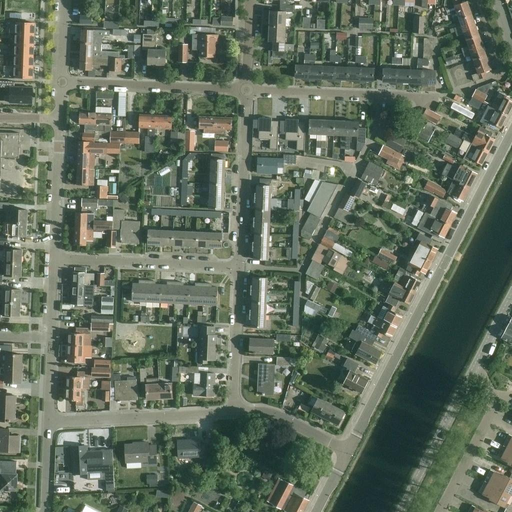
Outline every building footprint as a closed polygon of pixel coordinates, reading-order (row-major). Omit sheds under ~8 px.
[(446,12),(455,9),(458,19),(472,15),(467,1),(460,3),(458,0),(453,0),(452,1),(452,0),(445,0),(444,6),(446,12)] [(270,11),(269,26),(285,26),(286,11),(294,12),(294,5),(287,5),(287,6),(280,5),(280,11),(270,11)] [(91,23),(92,16),(86,15),(80,15),(79,23),(91,23)] [(456,32),(475,25),(472,15),(458,19),(461,26),(454,28),(456,32)] [(425,33),(425,16),(415,16),(415,33),(425,33)] [(220,18),(220,26),(232,27),(232,17),(221,17),(220,18)] [(213,18),(212,26),(220,26),(220,18),(213,18)] [(359,29),(373,30),(374,19),(360,18),(359,29)] [(317,24),(316,29),(324,30),(325,24),(325,21),(317,21),(317,24)] [(9,34),(34,35),(34,28),(35,25),(34,25),(34,24),(10,23),(9,34)] [(466,40),(479,35),(475,25),(456,32),(457,36),(464,34),(466,40)] [(284,44),(284,42),(285,26),(269,26),(269,41),(273,41),(273,50),(284,51),(284,50),(293,51),(293,44),(284,44)] [(196,34),(192,34),(192,50),(199,50),(199,57),(215,57),(215,44),(217,44),(218,34),(215,34),(215,29),(196,28),(196,34)] [(82,29),(81,43),(101,43),(102,35),(109,36),(109,30),(82,29)] [(15,45),(34,46),(34,45),(34,41),(34,35),(9,34),(15,35),(15,45)] [(165,65),(165,50),(156,49),(156,35),(143,34),(142,50),(148,50),(148,64),(165,65)] [(463,53),(482,46),(479,35),(466,40),(468,46),(461,48),(463,53)] [(434,56),(440,54),(434,38),(428,41),(434,56)] [(81,43),(80,56),(92,56),(92,57),(121,58),(118,58),(119,52),(101,51),(101,43),(81,43)] [(187,62),(187,45),(178,44),(178,62),(187,62)] [(15,56),(33,56),(34,50),(34,46),(15,45),(15,56)] [(473,61),(486,57),(482,46),(463,53),(464,57),(471,54),(473,61)] [(14,66),(33,67),(33,66),(33,63),(33,56),(15,56),(15,62),(10,62),(10,66),(14,66)] [(92,56),(80,56),(80,70),(89,70),(91,70),(92,65),(110,65),(109,71),(121,71),(121,58),(92,57),(92,56)] [(447,65),(455,63),(453,57),(445,59),(447,65)] [(486,57),(473,61),(477,73),(471,75),(473,81),(486,77),(484,72),(491,70),(486,57)] [(309,80),(310,60),(304,60),(304,66),(296,65),(295,78),(302,78),(302,80),(309,80)] [(315,61),(310,60),(309,80),(314,81),(315,78),(322,79),(322,66),(315,66),(315,61)] [(410,70),(409,82),(416,82),(415,85),(422,85),(423,70),(423,65),(422,65),(417,65),(416,70),(410,70)] [(423,70),(422,85),(428,85),(428,83),(435,83),(435,71),(428,71),(429,65),(428,65),(423,65),(423,70)] [(33,67),(14,66),(14,73),(9,72),(9,77),(14,77),(14,78),(33,78),(33,77),(33,74),(33,67)] [(322,66),(322,79),(328,79),(328,81),(335,81),(335,67),(322,66)] [(335,67),(335,81),(340,82),(340,79),(347,80),(348,68),(335,67)] [(348,68),(347,80),(354,80),(354,82),(360,82),(360,68),(348,68)] [(360,68),(360,82),(366,83),(366,80),(373,81),(373,69),(360,68)] [(397,84),(397,69),(383,69),(383,81),(390,81),(390,84),(397,84)] [(397,69),(397,84),(402,85),(402,82),(409,82),(410,70),(397,69)] [(10,88),(10,103),(32,104),(32,88),(10,87),(10,88)] [(476,90),(472,97),(473,97),(482,102),(483,103),(487,96),(476,90)] [(499,93),(491,107),(507,116),(511,106),(511,102),(506,99),(508,97),(499,93)] [(473,97),(469,104),(478,109),(482,102),(473,97)] [(96,113),(95,135),(99,135),(99,131),(105,131),(105,125),(112,125),(112,108),(96,107),(96,113)] [(501,128),(507,116),(491,107),(488,113),(490,114),(489,117),(490,118),(488,122),(501,128)] [(421,118),(435,125),(440,116),(426,109),(421,118)] [(79,112),(79,124),(85,124),(84,133),(83,133),(83,141),(95,141),(95,135),(96,113),(79,112)] [(155,137),(155,133),(155,115),(139,115),(138,128),(148,128),(147,137),(154,137),(155,137)] [(172,116),(155,115),(155,133),(157,134),(157,129),(171,129),(172,116)] [(203,133),(215,133),(215,117),(199,117),(199,128),(203,128),(203,133)] [(225,129),(231,129),(231,118),(215,117),(215,133),(225,134),(225,129)] [(259,129),(258,140),(270,140),(269,150),(277,150),(278,127),(271,126),(271,119),(259,118),(259,120),(259,129)] [(286,119),(285,141),(297,141),(296,151),(304,151),(305,128),(298,127),(298,120),(286,119)] [(316,148),(321,148),(322,121),(309,120),(309,134),(317,134),(316,148)] [(325,135),(333,135),(334,121),(322,121),(321,148),(325,148),(325,135)] [(341,135),(340,149),(345,149),(346,122),(334,121),(333,135),(341,135)] [(346,122),(345,149),(349,149),(349,136),(357,136),(357,143),(365,143),(366,128),(358,128),(358,122),(346,122)] [(423,127),(418,135),(428,140),(432,132),(423,127)] [(457,128),(454,134),(464,140),(471,144),(488,152),(495,140),(490,137),(492,133),(480,127),(476,136),(475,137),(457,128)] [(110,131),(110,142),(125,143),(125,132),(110,131)] [(0,157),(1,157),(1,158),(19,159),(20,133),(0,132),(0,157)] [(125,132),(125,143),(138,144),(139,132),(125,132)] [(184,143),(185,132),(171,132),(171,142),(184,143)] [(194,132),(186,132),(185,150),(194,150),(194,132)] [(385,145),(400,153),(407,141),(391,133),(385,145)] [(458,149),(462,140),(450,133),(445,142),(458,149)] [(145,137),(144,153),(153,153),(154,137),(147,137),(145,137)] [(79,141),(77,168),(94,169),(95,153),(106,154),(106,153),(106,143),(106,142),(95,142),(79,141)] [(120,143),(106,143),(106,153),(120,153),(120,143)] [(227,143),(215,143),(215,151),(227,151),(227,143)] [(385,145),(383,144),(378,154),(397,164),(402,154),(400,153),(385,145)] [(471,144),(464,158),(470,162),(471,159),(482,165),(488,152),(471,144)] [(435,148),(432,154),(439,158),(442,152),(435,148)] [(258,158),(257,173),(277,174),(277,167),(283,168),(283,164),(296,164),(296,155),(283,154),(283,159),(258,158)] [(444,155),(443,159),(452,164),(454,160),(444,155)] [(210,171),(224,172),(225,159),(211,159),(210,171)] [(383,169),(369,162),(364,173),(378,180),(383,169)] [(447,164),(442,175),(453,180),(459,184),(469,189),(477,174),(461,165),(458,169),(447,164)] [(94,169),(77,168),(77,185),(93,186),(94,169)] [(210,184),(224,184),(224,172),(210,171),(210,184)] [(256,197),(271,198),(271,186),(270,186),(270,179),(260,179),(259,186),(256,186),(256,197)] [(366,184),(357,179),(350,193),(359,198),(366,184)] [(428,180),(424,188),(442,198),(446,191),(440,187),(428,180)] [(452,188),(449,194),(463,201),(469,189),(459,184),(453,180),(449,187),(452,188)] [(322,182),(319,188),(332,195),(337,185),(322,182)] [(209,196),(223,197),(224,184),(210,184),(209,196)] [(107,196),(107,186),(97,186),(97,198),(106,199),(107,196)] [(332,195),(319,188),(316,194),(329,200),(332,195)] [(123,194),(119,199),(124,204),(128,199),(123,194)] [(329,200),(316,194),(313,199),(326,206),(329,200)] [(355,198),(346,194),(339,206),(348,211),(355,198)] [(432,195),(427,204),(434,207),(430,215),(432,216),(436,218),(440,220),(450,225),(457,213),(451,210),(453,206),(432,195)] [(223,197),(209,196),(209,208),(223,209),(223,197)] [(271,198),(256,197),(255,210),(270,210),(271,198)] [(326,206),(313,199),(310,205),(323,212),(326,206)] [(323,212),(310,205),(307,211),(320,218),(323,212)] [(113,222),(113,229),(121,229),(121,238),(120,238),(120,240),(122,240),(122,243),(139,244),(140,222),(125,221),(125,210),(113,209),(113,222)] [(11,210),(11,222),(27,223),(27,210),(11,210)] [(255,222),(270,222),(270,210),(255,210),(255,222)] [(415,225),(420,217),(408,210),(403,219),(415,225)] [(76,212),(75,229),(91,229),(93,229),(113,230),(113,229),(113,222),(93,221),(94,214),(87,214),(87,213),(76,212)] [(423,216),(417,227),(428,233),(436,237),(438,234),(444,238),(450,225),(440,220),(436,218),(432,216),(430,215),(425,212),(423,216)] [(308,219),(318,225),(321,219),(310,214),(308,219)] [(318,225),(308,219),(305,225),(315,230),(318,225)] [(26,237),(27,223),(11,222),(10,236),(26,237)] [(254,234),(269,234),(270,222),(255,222),(254,234)] [(315,230),(305,225),(302,230),(312,235),(315,230)] [(91,229),(75,229),(74,245),(86,245),(86,240),(93,240),(93,229),(91,229)] [(160,245),(161,230),(148,229),(148,245),(160,245)] [(115,246),(116,230),(108,230),(107,246),(115,246)] [(161,230),(160,245),(172,246),(173,231),(161,230)] [(312,235),(302,230),(301,231),(301,236),(309,241),(312,235)] [(185,246),(185,231),(173,231),(172,246),(185,246)] [(185,231),(185,246),(197,247),(198,232),(185,231)] [(210,247),(210,232),(198,232),(197,247),(210,247)] [(210,232),(210,247),(222,248),(223,233),(210,232)] [(417,238),(411,250),(415,252),(432,261),(438,249),(429,244),(432,240),(420,233),(417,238)] [(269,234),(254,234),(254,246),(269,247),(269,234)] [(323,238),(321,243),(349,259),(352,253),(323,238)] [(269,247),(254,246),(253,259),(268,260),(269,247)] [(6,249),(5,262),(21,262),(22,250),(6,249)] [(329,249),(322,261),(335,268),(341,255),(329,249)] [(394,262),(397,257),(381,249),(379,254),(394,262)] [(409,265),(406,269),(420,277),(422,272),(426,273),(432,261),(415,252),(409,265)] [(386,269),(389,263),(375,256),(372,262),(386,269)] [(306,274),(317,280),(324,266),(313,260),(306,274)] [(351,260),(350,262),(365,269),(364,272),(369,275),(372,270),(351,260)] [(21,262),(5,262),(0,262),(0,268),(5,269),(5,275),(21,276),(21,262)] [(73,284),(90,285),(90,279),(94,280),(95,273),(86,273),(85,273),(85,272),(74,272),(73,284)] [(401,283),(400,285),(416,293),(421,282),(406,274),(401,283)] [(252,290),(267,290),(267,278),(253,278),(252,290)] [(132,301),(146,302),(147,280),(141,280),(140,284),(132,283),(132,301)] [(147,280),(146,302),(160,303),(161,285),(153,284),(153,280),(147,280)] [(161,285),(160,303),(174,303),(175,282),(169,281),(168,285),(161,285)] [(329,281),(325,289),(334,293),(338,286),(329,281)] [(174,303),(188,304),(189,286),(181,286),(181,282),(175,282),(174,303)] [(189,286),(188,304),(202,305),(203,283),(197,282),(197,286),(189,286)] [(390,294),(387,298),(395,302),(398,298),(410,304),(416,293),(400,285),(395,282),(390,291),(390,294)] [(203,283),(202,305),(216,305),(217,287),(209,287),(210,283),(203,283)] [(94,285),(90,285),(73,284),(73,296),(72,296),(72,304),(83,304),(84,296),(89,296),(89,298),(94,298),(94,285)] [(308,297),(314,300),(319,289),(313,286),(308,297)] [(4,289),(4,302),(20,303),(21,290),(4,289)] [(252,290),(252,302),(266,303),(267,290),(252,290)] [(102,297),(101,313),(114,314),(114,297),(102,297)] [(392,305),(394,301),(395,302),(387,298),(385,302),(389,304),(387,308),(383,306),(378,317),(384,320),(397,327),(402,316),(394,312),(396,308),(392,305)] [(20,316),(20,303),(4,302),(0,302),(0,320),(1,321),(1,315),(20,316)] [(252,302),(251,314),(266,315),(266,303),(252,302)] [(265,328),(266,315),(251,314),(251,327),(265,328)] [(374,341),(377,335),(381,337),(383,333),(392,337),(397,327),(384,320),(378,317),(370,331),(358,325),(355,331),(374,341)] [(207,364),(207,359),(215,360),(216,335),(214,335),(214,327),(203,327),(202,352),(197,352),(197,363),(207,364)] [(511,329),(507,327),(501,339),(511,343),(511,329)] [(69,332),(69,345),(91,345),(91,333),(89,333),(89,328),(77,328),(76,333),(69,332)] [(371,346),(374,341),(352,330),(349,337),(356,341),(351,351),(375,364),(382,352),(371,346)] [(273,354),(274,340),(250,339),(249,352),(273,354)] [(0,344),(0,361),(1,361),(1,368),(6,368),(22,368),(22,355),(13,354),(13,345),(0,344)] [(92,345),(91,345),(69,345),(68,361),(86,362),(86,358),(91,358),(92,345)] [(331,360),(335,353),(329,350),(328,353),(327,352),(325,357),(331,360)] [(291,366),(291,358),(277,357),(277,365),(291,366)] [(361,393),(368,380),(354,373),(358,364),(347,358),(344,366),(348,368),(344,375),(347,377),(343,384),(361,393)] [(97,367),(110,368),(111,360),(97,359),(97,367)] [(273,395),(274,365),(259,365),(258,394),(273,395)] [(214,374),(200,373),(198,373),(198,367),(186,366),(186,372),(195,373),(194,395),(199,395),(214,396),(214,374)] [(97,367),(92,367),(92,377),(111,378),(111,374),(112,368),(110,368),(97,367)] [(1,368),(1,374),(6,374),(6,382),(21,382),(22,368),(6,368),(1,368)] [(67,388),(82,389),(89,389),(90,377),(85,376),(85,372),(78,371),(77,376),(68,376),(67,388)] [(116,401),(138,399),(137,379),(136,379),(136,378),(135,376),(129,377),(128,378),(128,380),(121,380),(121,373),(111,374),(111,378),(111,383),(111,387),(116,387),(116,401)] [(293,375),(290,382),(295,384),(298,377),(293,375)] [(159,378),(147,379),(147,382),(146,382),(147,399),(160,398),(159,383),(159,378)] [(172,383),(159,383),(160,398),(173,398),(172,383)] [(82,389),(67,388),(67,400),(77,400),(76,405),(84,405),(84,398),(81,397),(82,389)] [(0,420),(16,421),(17,396),(0,395),(0,420)] [(338,425),(344,412),(318,399),(311,396),(307,404),(313,407),(311,412),(338,425)] [(0,450),(19,452),(19,436),(8,436),(8,429),(0,428),(0,450)] [(511,436),(508,434),(503,445),(511,450),(511,436)] [(200,459),(207,458),(207,445),(200,445),(200,440),(178,441),(179,457),(200,456),(200,459)] [(149,463),(157,463),(156,446),(148,446),(148,442),(137,443),(137,444),(126,445),(126,462),(149,461),(149,463)] [(511,450),(503,445),(497,456),(509,463),(508,464),(511,466),(511,450)] [(86,446),(72,446),(73,474),(87,474),(105,473),(106,479),(106,491),(114,490),(112,449),(86,451),(86,446)] [(17,461),(1,461),(0,460),(0,467),(1,468),(1,480),(0,479),(0,493),(1,494),(1,490),(17,491),(18,473),(16,473),(17,461)] [(155,475),(165,475),(165,468),(155,467),(155,475)] [(490,470),(484,481),(510,494),(511,490),(511,479),(509,478),(503,475),(502,476),(490,470)] [(269,480),(272,474),(266,471),(262,477),(269,480)] [(157,475),(149,476),(149,484),(158,484),(157,475)] [(280,478),(267,501),(281,509),(285,510),(295,491),(292,489),(294,485),(280,478)] [(503,507),(510,494),(484,481),(478,492),(490,498),(490,500),(503,507)] [(295,491),(285,510),(288,511),(302,511),(308,500),(299,496),(300,494),(295,491)] [(198,511),(202,505),(194,501),(188,511),(198,511)]
